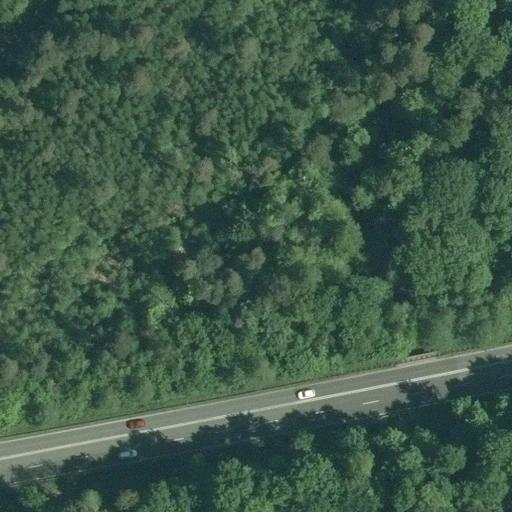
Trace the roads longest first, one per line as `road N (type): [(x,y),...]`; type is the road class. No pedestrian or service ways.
road 1 (trunk): [(0,465),(511,365)]
road 2 (track): [(79,0),(0,131)]
